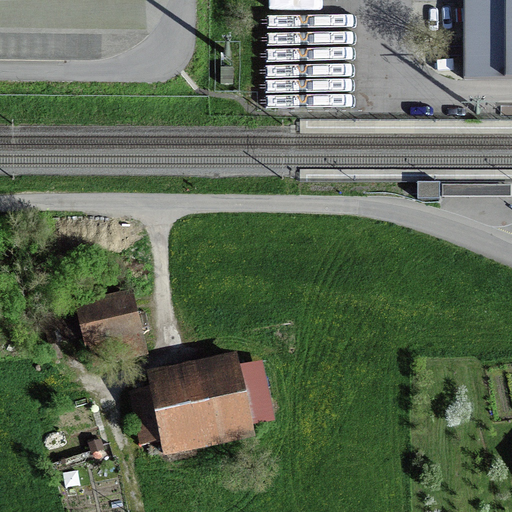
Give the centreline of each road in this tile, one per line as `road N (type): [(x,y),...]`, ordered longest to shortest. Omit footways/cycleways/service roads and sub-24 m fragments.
road 1 (residential): [(511,250),(419,216),(358,205),(0,205)]
road 2 (track): [(163,205),(165,353),(109,387),(129,484)]
